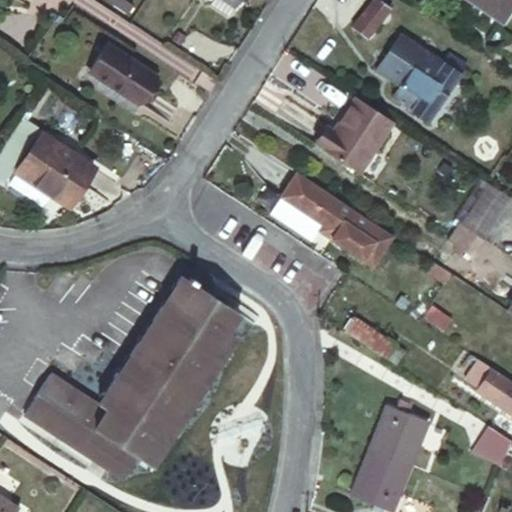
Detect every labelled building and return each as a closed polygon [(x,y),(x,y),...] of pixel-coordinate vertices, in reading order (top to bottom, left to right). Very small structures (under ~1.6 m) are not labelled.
[(241,3),(235,0),(217,0),(235,12),(241,3)] [(375,0),(357,27),(373,38),(395,7),(384,0),(375,0)] [(511,0),(472,0),(507,23),(511,15),(511,0)] [(414,108),(431,120),(464,74),(441,57),(405,33),(393,50),(380,66),(404,85),(396,96),(414,108)] [(92,73),(141,104),(157,79),(108,48),(92,73)] [(391,127),(394,122),(354,95),(333,128),(339,132),(357,104),(391,127)] [(320,147),(360,174),(391,127),(357,104),(339,132),(333,128),(320,147)] [(328,125),(315,144),(320,147),(333,128),(328,125)] [(19,170),(72,204),(96,166),(43,132),(19,170)] [(397,238),(300,174),(284,199),(326,227),(339,235),(335,241),(377,268),(397,238)] [(510,197),(491,184),(462,223),(484,236),(510,197)] [(459,221),(451,233),(478,250),(485,238),(484,236),(462,223),(459,221)] [(326,227),(322,233),(335,241),(339,235),(326,227)] [(478,250),(451,233),(450,237),(475,254),(478,250)] [(454,275),(438,264),(431,275),(448,286),(454,275)] [(31,416),(131,482),(145,461),(156,468),(253,322),(187,278),(101,407),(57,377),(31,416)] [(353,315),(343,330),(385,358),(395,343),(353,315)] [(488,360),(500,368),(510,352),(498,345),(488,360)] [(492,366),(475,355),(461,376),(479,387),(477,390),(511,413),(511,384),(490,370),(492,366)] [(405,410),(415,413),(417,407),(408,403),(405,410)] [(390,404),(372,449),(412,463),(430,419),(415,413),(405,410),(390,404)] [(498,460),(511,440),(482,421),(469,441),(498,460)] [(412,463),(372,449),(354,493),(394,509),(412,463)] [(0,495),(0,511),(22,511),(23,511),(0,495)]
